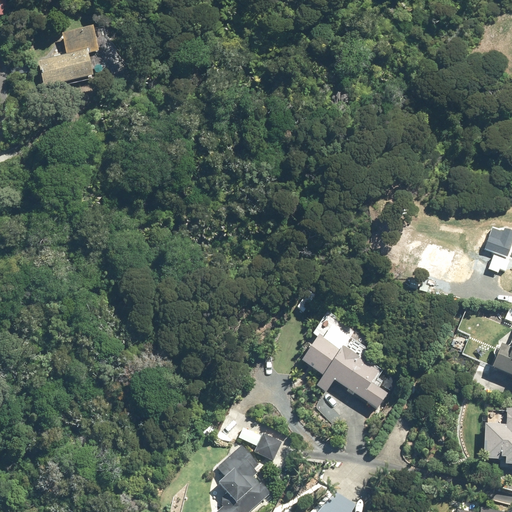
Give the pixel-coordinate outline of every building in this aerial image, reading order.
[(67,52),(39,58),(44,84),(93,74),(88,52),(99,50),(94,26),(62,32),(67,52)] [(337,352),(315,337),(298,363),(320,377),(313,388),(323,395),(330,384),(374,411),(385,396),(368,385),(376,373),(356,360),(357,359),(339,348),(337,352)] [(511,339),(508,349),(498,345),(488,368),(511,378),(511,379),(511,383),(511,339)] [(502,467),(511,467),(511,410),(504,410),(503,427),(482,426),(480,461),(502,462),(502,467)] [(265,433),(256,451),(274,461),(283,442),(265,433)] [(242,446),(217,468),(226,477),(219,483),(227,492),(224,496),(223,507),(218,511),(249,511),(271,492),(262,482),(261,483),(254,476),(259,472),(255,468),(259,465),(242,446)] [(352,511),(357,505),(336,492),(318,511),(352,511)]
